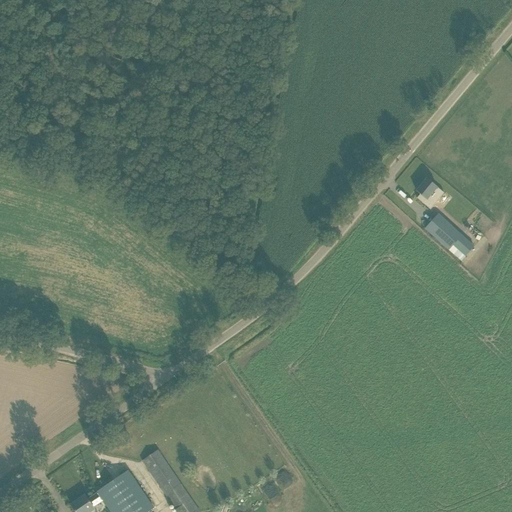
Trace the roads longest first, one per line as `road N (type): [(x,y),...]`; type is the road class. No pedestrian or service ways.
road 1 (unclassified): [(167,380),(327,247),(511,27)]
road 2 (unclassified): [(0,495),(167,380)]
road 3 (unclassified): [(167,380),(0,336)]
